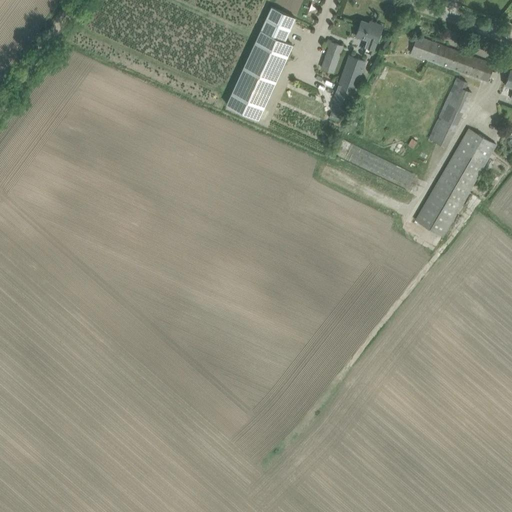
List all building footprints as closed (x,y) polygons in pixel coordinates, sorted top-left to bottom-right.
[(296,17),(271,6),(227,104),(259,118),(293,44),(285,41),(296,17)] [(361,20),(356,35),(368,40),(364,51),(372,53),(376,42),(376,43),(377,39),(379,40),(381,34),(379,34),(382,25),(376,23),(375,25),(361,20)] [(411,52),(488,80),(494,63),(417,36),(411,52)] [(333,72),(343,45),(330,40),(320,68),(333,72)] [(346,114),(349,103),(350,104),(366,60),(349,55),(334,98),(336,99),(332,109),(346,114)] [(429,138),(447,146),(472,91),(465,88),(468,82),(457,77),(429,138)] [(416,220),(443,236),(497,144),(469,128),(416,220)] [(417,141),(412,138),(408,145),(414,148),(417,141)] [(408,189),(415,174),(388,161),(386,165),(389,167),(384,177),(408,189)]
